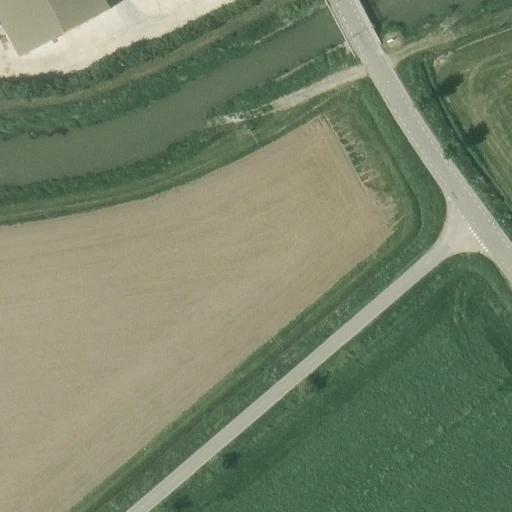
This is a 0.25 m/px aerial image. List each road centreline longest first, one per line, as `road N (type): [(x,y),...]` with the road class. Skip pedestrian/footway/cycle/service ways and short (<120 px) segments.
road 1 (unclassified): [(121,511),(475,218)]
road 2 (tertiary): [(475,218),(339,0)]
